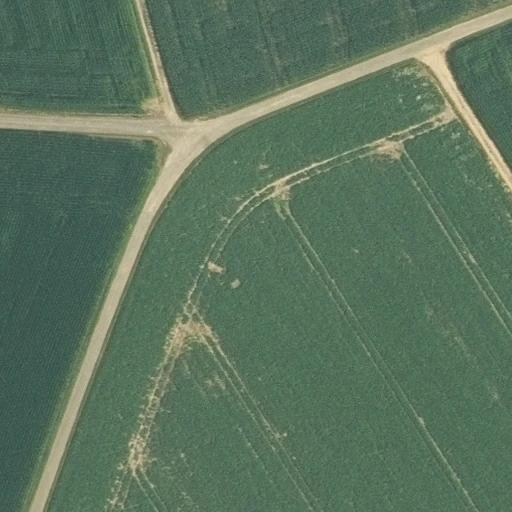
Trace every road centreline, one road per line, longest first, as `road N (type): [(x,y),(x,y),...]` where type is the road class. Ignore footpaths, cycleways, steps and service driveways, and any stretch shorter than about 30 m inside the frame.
road 1 (unclassified): [(511,13),(233,120),(180,160),(119,282),(46,511)]
road 2 (track): [(0,121),(175,130),(200,141)]
road 3 (track): [(425,46),(511,182)]
road 4 (track): [(175,130),(138,0)]
